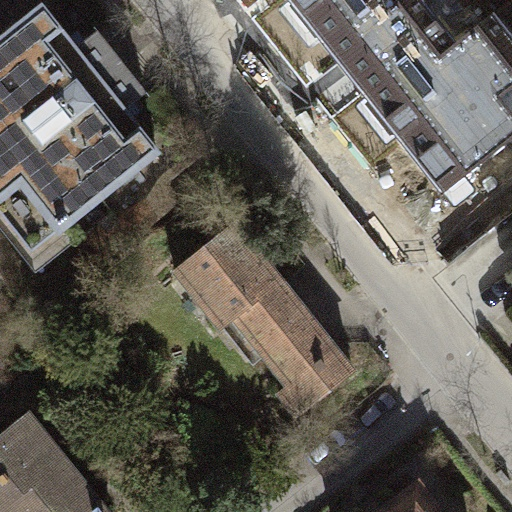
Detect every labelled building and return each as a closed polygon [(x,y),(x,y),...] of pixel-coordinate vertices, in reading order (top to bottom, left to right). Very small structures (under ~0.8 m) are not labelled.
[(511,135),(511,37),(482,0),(290,0),(443,190),(511,135)] [(77,47),(43,5),(0,37),(0,212),(29,249),(157,149),(125,107),(136,98),(89,38),(77,47)] [(354,368),(235,222),(175,270),(221,326),(233,317),(286,382),(278,389),(298,413),(354,368)] [(511,264),(503,271),(511,282),(511,264)] [(97,511),(22,418),(0,435),(0,503),(0,504),(7,511),(97,511)] [(439,511),(416,483),(379,511),(439,511)]
